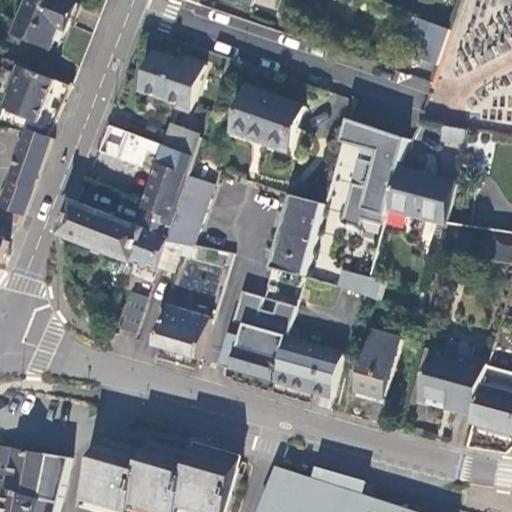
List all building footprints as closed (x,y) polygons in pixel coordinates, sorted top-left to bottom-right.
[(66,0),(28,0),(14,35),(50,50),(59,28),(66,31),(77,4),(66,0)] [(452,29),(435,23),(422,60),(439,66),(452,29)] [(186,64),(153,53),(140,92),(193,110),(208,65),(188,59),(186,64)] [(11,113),(52,128),(68,86),(17,67),(3,104),(11,113)] [(305,108),(248,88),(233,133),(290,153),(305,108)] [(466,130),(445,126),(443,141),(463,144),(466,130)] [(203,138),(173,128),(167,146),(197,157),(203,138)] [(17,169),(2,208),(24,216),(53,139),(30,129),(17,169)] [(217,144),(203,138),(197,157),(191,175),(204,180),(217,144)] [(167,146),(145,209),(175,221),(191,175),(197,157),(167,146)] [(454,184),(400,170),(389,211),(446,226),(446,223),(454,184)] [(168,241),(195,246),(216,185),(204,180),(191,175),(175,221),(169,239),(168,241)] [(325,205),(294,197),(274,267),(305,276),(325,205)] [(139,227),(73,203),(60,235),(131,263),(132,261),(144,230),(169,239),(175,221),(145,209),(139,227)] [(352,291),(372,219),(325,205),(305,276),(352,291)] [(446,226),(440,253),(511,265),(511,233),(446,223),(446,226)] [(132,261),(158,270),(168,241),(169,239),(144,230),(132,261)] [(0,271),(2,272),(8,241),(0,239),(0,271)] [(115,327),(135,336),(151,298),(130,290),(115,327)] [(212,320),(168,307),(156,346),(200,360),(212,320)] [(424,316),(406,312),(403,326),(420,330),(424,316)] [(288,337),(247,326),(235,369),(275,381),(288,337)] [(401,340),(373,332),(356,393),(385,400),(401,340)] [(345,354),(288,337),(275,381),(333,398),(345,354)] [(488,366),(435,352),(423,396),(455,405),(454,410),(475,416),(483,385),(488,366)] [(475,416),(472,424),(511,435),(511,393),(483,385),(475,416)] [(120,445),(98,439),(92,464),(83,497),(130,510),(133,501),(171,511),(178,511),(180,506),(201,511),(226,511),(241,461),(219,454),(196,448),(194,457),(172,451),(149,445),(147,452),(120,445)] [(59,511),(72,460),(1,448),(0,458),(0,507),(1,507),(0,510),(0,511),(59,511)] [(417,511),(285,467),(269,511),(417,511)]
